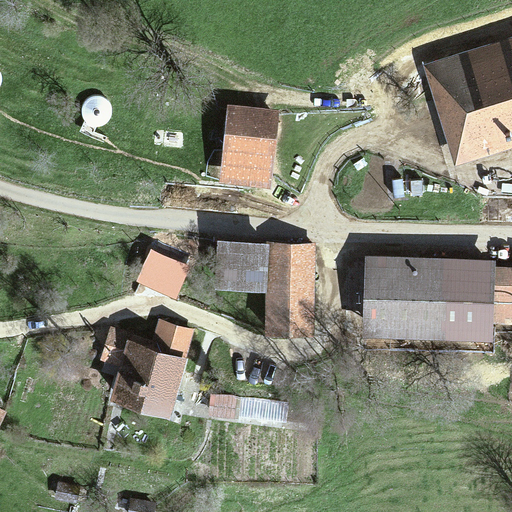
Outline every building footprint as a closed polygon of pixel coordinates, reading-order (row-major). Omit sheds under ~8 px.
[(511,39),(427,66),(457,162),(511,144),(511,39)] [(229,107),(222,181),(271,185),(278,111),(229,107)] [(313,245),(219,241),(217,289),(267,291),(265,336),(313,336),(313,245)] [(190,266),(150,249),(136,281),(175,298),(190,266)] [(365,256),(362,337),(492,342),(493,323),(495,266),(495,261),(365,256)] [(511,266),(495,266),(493,323),(511,323),(511,266)] [(121,366),(111,400),(170,417),(196,329),(159,318),(153,338),(110,326),(100,360),(121,366)]
